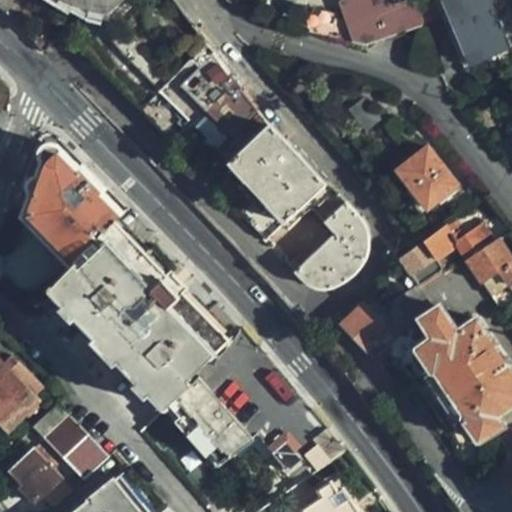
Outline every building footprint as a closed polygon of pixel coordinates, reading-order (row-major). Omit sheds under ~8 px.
[(57,0),(59,1),(59,0),(70,0),(76,5),(81,0),(82,0),(104,23),(128,0),(57,0)] [(309,9),(307,30),(365,44),(421,26),(423,17),(416,0),(403,0),(395,3),(393,0),(338,0),(343,13),(309,9)] [(505,46),(490,7),(486,0),(442,0),(468,64),(505,46)] [(183,85),(207,109),(235,81),(215,54),(183,85)] [(235,81),(207,109),(210,112),(238,85),(235,81)] [(238,85),(210,112),(231,134),(241,124),(258,107),(238,85)] [(283,219),(323,178),(288,141),(272,122),(230,163),(283,219)] [(24,219),(73,268),(115,225),(125,216),(102,194),(105,190),(84,168),(80,171),(66,156),(59,151),(54,147),(48,148),(43,151),(41,157),(41,163),(24,219)] [(456,185),(426,147),(392,174),(423,213),(456,185)] [(335,232),(298,272),(299,272),(301,275),(307,279),(311,282),(322,285),(333,285),(341,284),(350,278),(356,272),(360,267),(364,259),(369,247),(370,237),(368,229),(365,220),(346,201),(326,222),(335,232)] [(448,222),(396,262),(395,264),(388,277),(432,337),(417,346),(415,358),(421,366),(436,371),(463,411),(461,426),(467,434),(480,438),(494,429),(496,416),(511,404),(511,371),(476,318),(457,330),(440,306),(436,309),(421,286),(443,269),(446,273),(464,261),(496,303),(511,291),(511,273),(477,225),(459,237),(448,222)] [(73,268),(47,295),(166,412),(193,387),(189,382),(207,364),(231,341),(186,295),(190,290),(181,281),(172,272),(167,277),(115,225),(73,268)] [(387,329),(365,305),(344,323),(366,346),(387,329)] [(17,375),(25,367),(14,355),(6,364),(17,375)] [(43,386),(25,367),(17,375),(6,364),(0,357),(0,421),(9,430),(40,400),(35,394),(43,386)] [(193,387),(166,412),(161,418),(218,477),(256,439),(199,382),(193,387)] [(37,424),(85,479),(108,456),(60,402),(37,424)] [(304,462),(287,437),(271,449),(287,473),(304,462)] [(63,477),(35,448),(13,471),(26,485),(23,489),(37,504),(63,477)] [(171,511),(127,463),(113,476),(111,474),(86,496),(89,498),(73,511),(171,511)] [(309,511),(373,511),(353,483),(346,488),(340,479),(307,501),(313,510),(309,511)]
